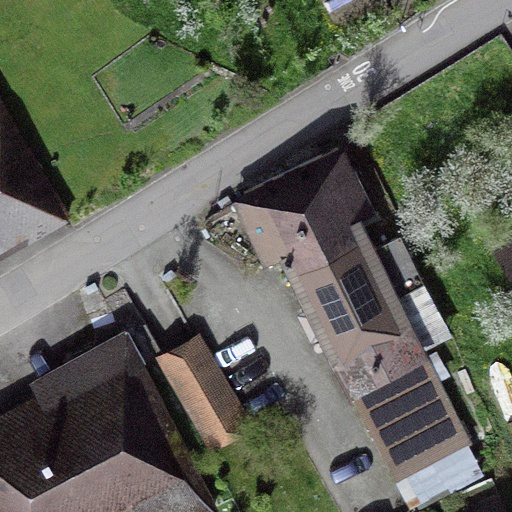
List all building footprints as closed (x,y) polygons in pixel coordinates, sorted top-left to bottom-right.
[(0,262),(73,220),(0,92),(0,262)] [(376,205),(343,138),(233,192),(266,259),(283,251),(395,479),(474,441),(361,212),(376,205)] [(511,237),(494,251),(511,279),(511,237)] [(207,511),(218,507),(125,330),(30,380),(37,393),(0,412),(0,511),(207,511)] [(201,332),(156,357),(210,452),(255,427),(201,332)]
